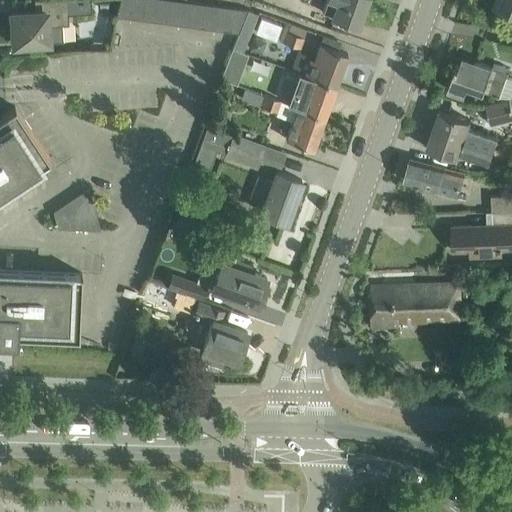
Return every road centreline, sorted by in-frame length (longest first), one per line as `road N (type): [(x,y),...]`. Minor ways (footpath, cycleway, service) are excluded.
road 1 (tertiary): [(305,352),(431,0)]
road 2 (secondary): [(511,493),(405,446),(302,429)]
road 3 (secondary): [(150,439),(204,454),(321,457)]
road 4 (secondary): [(321,457),(407,475),(472,511)]
road 5 (secondary): [(302,429),(150,439)]
road 6 (secondary): [(0,437),(150,439)]
